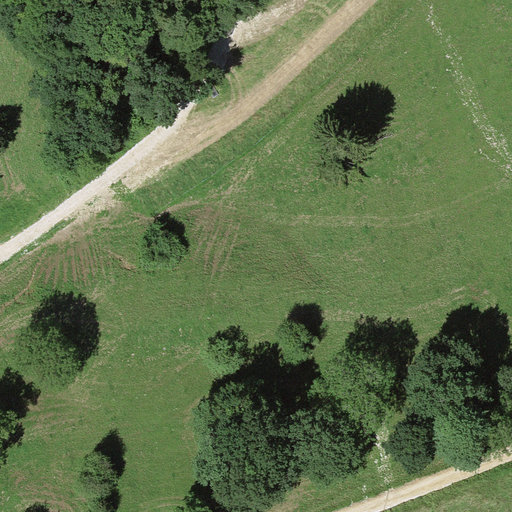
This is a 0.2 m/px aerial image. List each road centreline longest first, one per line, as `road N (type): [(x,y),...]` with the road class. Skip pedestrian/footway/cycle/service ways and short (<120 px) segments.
road 1 (track): [(0,249),(124,167),(207,74),(245,0)]
road 2 (track): [(356,511),(511,453)]
